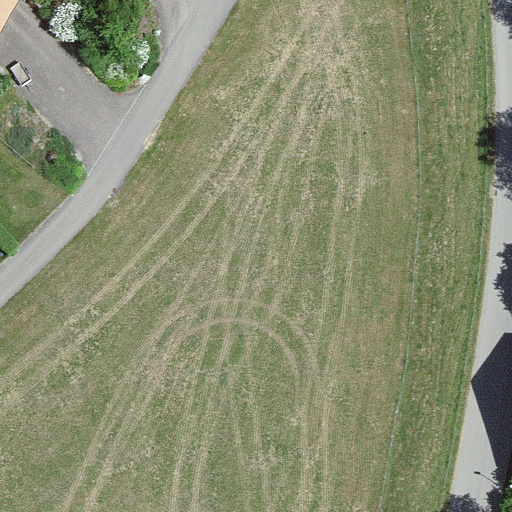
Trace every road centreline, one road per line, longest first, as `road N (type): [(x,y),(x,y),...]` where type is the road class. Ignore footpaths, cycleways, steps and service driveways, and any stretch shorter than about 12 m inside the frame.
road 1 (residential): [(473,511),(509,310),(511,144)]
road 2 (residential): [(0,284),(127,150),(224,0)]
